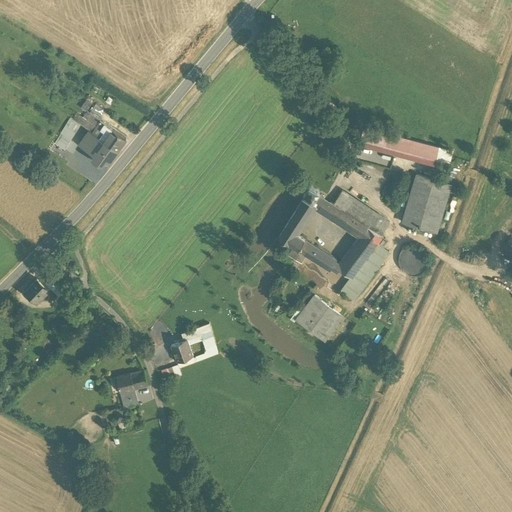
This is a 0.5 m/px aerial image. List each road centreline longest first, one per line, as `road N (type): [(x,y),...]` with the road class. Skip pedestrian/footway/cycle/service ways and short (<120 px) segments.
road 1 (secondary): [(259,0),(95,196),(0,293)]
road 2 (track): [(45,247),(142,353),(182,511)]
